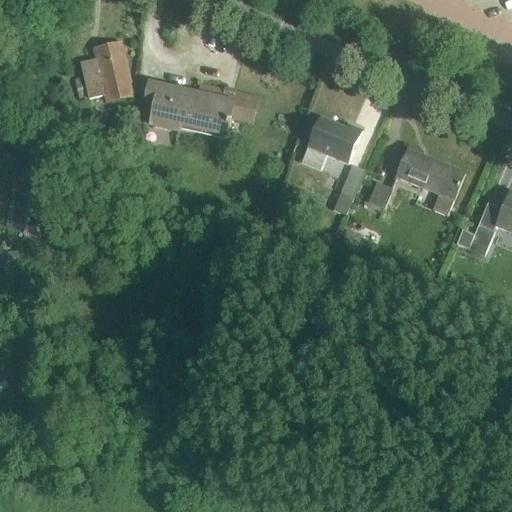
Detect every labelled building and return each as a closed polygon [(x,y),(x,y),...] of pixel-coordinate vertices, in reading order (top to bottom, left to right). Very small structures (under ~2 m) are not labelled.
[(132,97),(120,46),(95,52),(97,61),(80,65),(88,101),(105,97),(107,103),(132,97)] [(232,119),(251,124),(256,100),(201,88),(199,96),(150,86),(146,104),(156,106),(152,126),(179,132),(180,127),(225,137),(226,131),(229,132),(232,119)] [(321,120),(308,150),(302,166),(321,174),(328,158),(349,166),(362,132),(348,126),(347,130),(321,120)] [(408,151),(397,179),(440,196),(433,212),(448,218),(465,175),(443,166),(442,169),(421,161),(423,157),(408,151)] [(344,194),(337,212),(346,216),(365,172),(352,167),(341,193),(344,194)] [(15,169),(8,221),(47,226),(54,175),(15,169)] [(257,179),(253,188),(263,192),(267,182),(257,179)] [(377,184),(369,205),(385,211),(393,190),(377,184)] [(496,228),(511,234),(511,193),(510,192),(496,228)] [(463,230),(457,246),(469,250),(484,257),(491,241),(494,233),(478,227),(475,235),(463,230)] [(347,235),(342,247),(359,254),(363,242),(347,235)] [(272,237),(265,245),(273,253),(280,245),(272,237)] [(17,419),(9,420),(10,433),(19,432),(17,419)]
